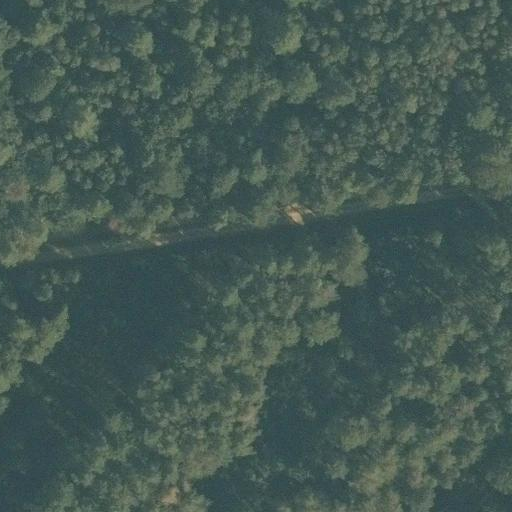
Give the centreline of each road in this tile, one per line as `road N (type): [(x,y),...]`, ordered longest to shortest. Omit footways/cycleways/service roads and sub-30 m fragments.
road 1 (track): [(511,183),(119,244)]
road 2 (track): [(362,202),(363,305),(399,511)]
road 3 (track): [(119,244),(0,265)]
